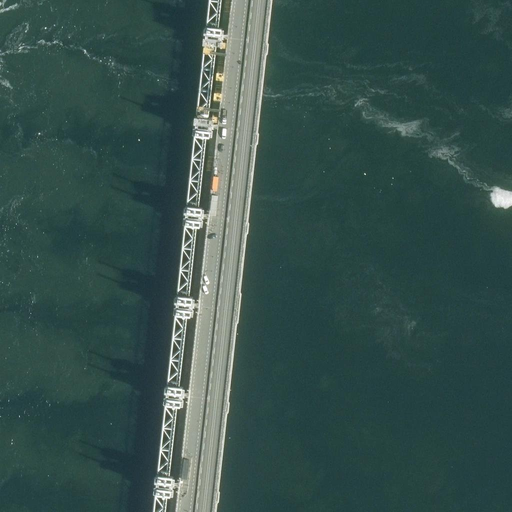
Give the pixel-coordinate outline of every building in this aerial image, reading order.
[(217,25),(206,24),(206,25),(203,25),(201,42),(204,42),(204,43),(215,44),(218,44),(221,44),(223,27),(220,26),(220,25),(217,25)] [(207,115),(196,114),(193,114),(191,131),(194,132),(194,133),(205,134),(208,134),(208,133),(211,134),(213,116),(210,116),(210,115),(207,115)] [(197,204),(186,203),(186,204),(183,204),(182,221),(184,221),(184,222),(195,223),(198,224),(198,223),(201,223),(203,206),(200,205),(200,204),(197,204)] [(188,293),(177,292),(177,293),(174,293),(172,310),(175,310),(175,311),(186,312),(189,313),(189,312),(192,312),(193,295),(191,295),(191,294),(188,293)] [(178,383),(167,382),(167,383),(164,383),(162,400),(165,400),(165,401),(176,402),(179,402),(182,402),(183,385),(181,384),(181,383),(178,383)] [(168,473),(157,471),(157,472),(154,472),(152,489),(155,490),(155,491),(166,492),(169,492),(169,491),(172,491),(174,474),(171,474),(171,473),(168,473)]
